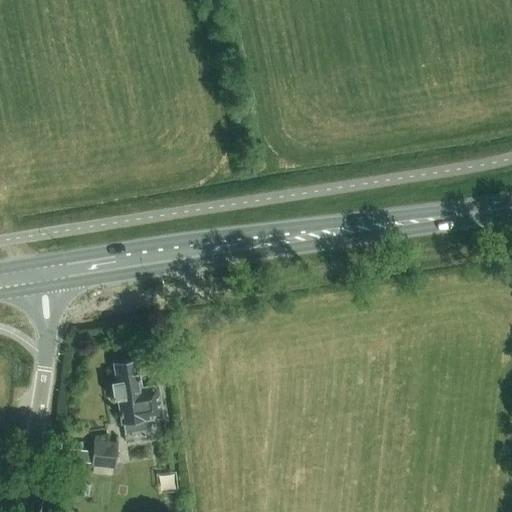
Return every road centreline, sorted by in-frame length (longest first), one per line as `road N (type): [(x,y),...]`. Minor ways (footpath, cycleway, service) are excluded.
road 1 (primary): [(42,275),(511,207)]
road 2 (unclassified): [(22,511),(45,358),(42,275)]
